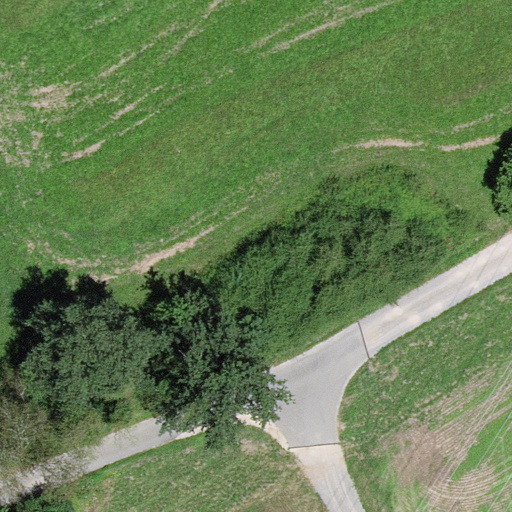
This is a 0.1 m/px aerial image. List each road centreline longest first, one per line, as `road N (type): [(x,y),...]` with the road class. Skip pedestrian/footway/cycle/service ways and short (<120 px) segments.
road 1 (track): [(344,511),(295,435),(281,389),(511,241)]
road 2 (residential): [(281,389),(158,428),(0,495)]
